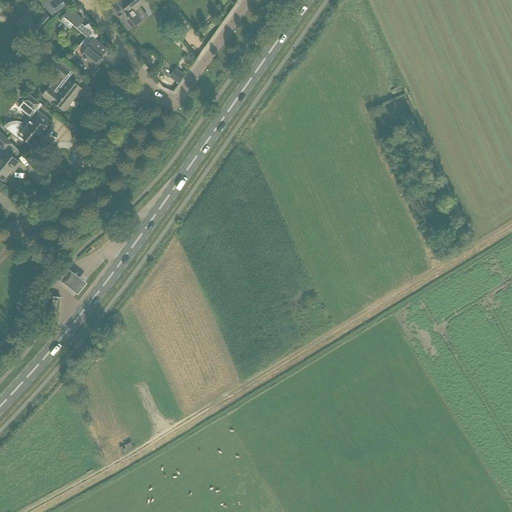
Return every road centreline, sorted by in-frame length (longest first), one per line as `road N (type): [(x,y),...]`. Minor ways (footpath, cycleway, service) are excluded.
road 1 (track): [(30,511),(511,225)]
road 2 (primary): [(0,403),(100,289),(308,0)]
road 3 (residential): [(17,232),(99,193),(141,87)]
road 4 (residential): [(251,0),(177,104),(141,87)]
